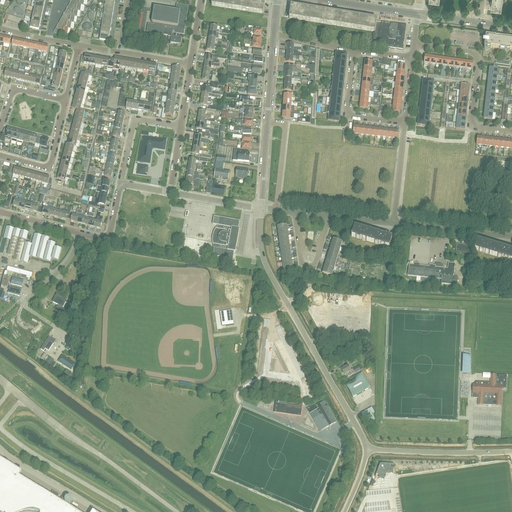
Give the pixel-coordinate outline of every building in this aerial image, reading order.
[(212,0),(211,6),(228,9),(229,0),(212,0)] [(229,0),(228,9),(246,12),(247,0),(246,0),(229,0)] [(247,0),(246,12),(263,14),(265,3),(264,3),(258,2),(258,1),(254,0),(254,1),(247,0)] [(501,0),(491,0),(490,7),(500,9),(501,0)] [(70,3),(66,9),(80,11),(81,5),(83,6),(70,3)] [(180,45),(181,39),(178,38),(179,35),(184,35),(188,6),(176,4),(175,12),(154,8),(154,10),(143,9),(139,38),(143,38),(147,12),(153,13),(151,23),(153,23),(153,25),(148,24),(146,32),(168,36),(167,45),(170,46),(170,44),(180,45)] [(289,19),(306,21),(308,10),(302,9),(301,9),(301,8),(298,7),(298,8),(297,8),(291,7),(289,19)] [(66,9),(63,15),(77,17),(78,11),(80,12),(80,11),(66,9)] [(306,21),(323,24),(325,13),(319,12),(318,11),(319,10),(315,10),(315,11),(314,11),(308,10),(306,21)] [(323,24),(340,27),(342,15),(336,14),(335,14),(336,13),(332,13),(332,14),(331,13),(331,14),(325,13),(323,24)] [(63,15),(60,21),(73,23),(74,17),(77,17),(63,15)] [(340,27),(357,30),(359,18),(353,17),(353,16),(349,15),(349,16),(348,16),(342,15),(340,27)] [(376,22),(377,21),(376,21),(370,20),(370,19),(366,18),(366,19),(365,19),(359,18),(357,30),(375,33),(376,22)] [(60,21),(57,27),(70,29),(71,23),(73,23),(60,21)] [(376,22),(375,33),(372,46),(393,49),(393,46),(394,46),(394,45),(395,45),(395,41),(391,40),(392,36),(389,36),(390,24),(376,22)] [(395,41),(396,33),(397,25),(390,24),(389,36),(392,36),(391,40),(395,41)] [(406,26),(397,25),(396,33),(399,33),(399,32),(403,33),(405,34),(406,26)] [(211,26),(210,32),(216,33),(221,34),(222,34),(223,31),(217,30),(217,27),(211,26)] [(53,33),(67,35),(68,29),(70,29),(57,27),(53,33)] [(261,36),(262,31),(254,30),(254,29),(246,28),(245,32),(254,33),(254,36),(261,36)] [(396,33),(395,41),(403,42),(405,34),(403,33),(399,32),(399,33),(396,33)] [(486,37),(485,47),(504,50),(506,39),(501,39),(501,38),(500,37),(498,37),(495,36),(495,38),(486,37)] [(393,46),(393,49),(402,50),(403,42),(395,41),(395,45),(394,45),(394,46),(393,46)] [(42,61),(43,52),(47,53),(48,47),(42,45),(41,52),(40,56),(39,60),(38,64),(40,65),(41,61),(42,61)] [(250,49),(248,48),(244,48),(243,51),(248,52),(247,54),(261,56),(262,51),(250,49)] [(333,60),(333,61),(346,62),(347,55),(336,53),(335,60),(333,60)] [(205,59),(205,62),(211,63),(220,65),(220,64),(218,64),(219,61),(212,60),(212,57),(206,56),(204,56),(204,59),(205,59)] [(114,66),(114,60),(108,59),(106,71),(107,71),(107,69),(113,70),(113,68),(114,66)] [(510,68),(510,66),(509,66),(509,62),(496,60),(496,64),(494,64),(494,66),(510,68)] [(335,62),(334,68),(345,69),(346,62),(333,61),(335,62)] [(241,69),(242,69),(247,69),(248,69),(248,73),(261,74),(262,67),(247,66),(247,65),(242,65),(241,69)] [(204,68),(203,74),(209,75),(213,76),(215,76),(216,73),(210,72),(210,69),(204,68)] [(332,75),(344,77),(345,69),(334,68),(333,75),(332,75)] [(28,83),(29,75),(30,72),(24,70),(24,74),(22,81),(28,83)] [(209,75),(203,74),(202,80),(208,81),(207,84),(218,86),(224,87),(224,84),(211,82),(213,76),(209,75)] [(332,82),(332,83),(343,84),(344,77),(332,75),(331,76),(333,76),(332,82)] [(422,82),(422,87),(432,89),(433,81),(423,80),(422,82)] [(331,90),(331,91),(342,92),(343,84),(332,83),(332,90),(330,89),(330,90),(331,90)] [(207,84),(207,87),(203,87),(202,87),(201,88),(201,89),(201,90),(202,90),(202,93),(209,94),(220,96),(221,93),(212,91),(212,88),(218,89),(218,86),(207,84)] [(76,91),(84,93),(86,87),(78,85),(76,91)] [(432,96),(432,89),(422,87),(421,95),(432,96)] [(75,97),(83,99),(84,93),(76,91),(75,97)] [(329,97),(329,98),(341,99),(342,92),(331,91),(331,97),(329,97)] [(150,113),(150,112),(152,112),(154,94),(150,94),(148,104),(145,104),(144,112),(150,113)] [(421,95),(420,103),(431,104),(432,96),(421,95)] [(243,103),(243,105),(252,106),(253,101),(248,100),(249,97),(240,97),(240,102),(243,103)] [(341,99),(329,98),(329,99),(330,99),(330,106),(341,107),(341,99)] [(430,112),(431,104),(420,103),(419,110),(430,112)] [(326,113),(327,113),(340,114),(341,107),(330,106),(329,109),(328,109),(326,111),(326,113)] [(110,117),(124,120),(125,114),(118,112),(118,111),(112,110),(112,112),(115,113),(115,114),(117,115),(117,118),(110,117)] [(419,110),(418,118),(429,119),(430,112),(419,110)] [(205,118),(215,120),(211,119),(211,116),(207,115),(207,116),(205,115),(206,112),(199,111),(198,117),(205,118)] [(329,114),(328,121),(339,122),(340,114),(327,113),(327,114),(329,114)] [(115,124),(122,126),(124,120),(110,117),(109,119),(113,119),(112,120),(116,121),(115,124)] [(418,118),(417,125),(428,127),(429,119),(418,118)] [(114,130),(121,132),(122,126),(115,124),(112,123),(111,126),(115,127),(114,130)] [(198,133),(199,133),(211,135),(218,136),(218,131),(205,129),(205,127),(206,127),(206,125),(204,124),(197,123),(196,129),(198,130),(198,133)] [(360,127),(361,123),(358,123),(358,127),(353,126),(352,134),(358,135),(359,127),(360,127)] [(11,141),(14,130),(8,129),(8,130),(4,129),(1,138),(11,140),(11,141)] [(113,136),(120,138),(121,132),(114,130),(108,129),(108,131),(110,131),(110,133),(113,134),(113,136)] [(19,132),(14,130),(11,141),(16,143),(19,132)] [(345,137),(345,130),(321,130),(321,143),(322,143),(322,139),(345,140),(345,143),(352,143),(352,137),(345,137)] [(16,143),(22,144),(25,134),(19,132),(16,143)] [(79,135),(71,133),(69,139),(77,141),(80,142),(81,136),(79,135)] [(204,140),(201,139),(202,137),(204,137),(210,138),(211,135),(199,133),(199,136),(195,136),(194,136),(193,138),(194,139),(194,142),(207,144),(208,144),(209,141),(204,140)] [(31,135),(25,134),(22,144),(28,146),(31,135)] [(482,146),(482,138),(483,138),(484,134),(482,134),(481,137),(477,137),(476,145),(482,146)] [(489,134),(487,134),(487,138),(483,138),(482,138),(482,146),(481,148),(487,148),(487,146),(488,138),(489,138),(489,134)] [(34,148),(35,145),(37,137),(31,135),(28,146),(34,148)] [(43,138),(37,137),(35,145),(40,147),(39,149),(40,149),(43,138)] [(154,148),(164,150),(166,140),(145,137),(144,138),(143,143),(141,143),(139,162),(150,163),(152,150),(154,149),(154,148)] [(48,140),(43,138),(40,149),(48,152),(51,144),(48,143),(48,140)] [(111,144),(110,147),(118,148),(119,142),(112,141),(112,139),(107,138),(106,143),(111,144)] [(193,148),(200,149),(207,150),(203,149),(203,146),(206,146),(207,144),(194,142),(193,148)] [(74,146),(68,145),(66,144),(64,150),(73,152),(74,146)] [(444,144),(444,153),(468,153),(468,144),(444,144)] [(63,156),(71,158),(73,152),(64,150),(63,156)] [(246,153),(246,151),(234,150),(233,161),(249,162),(250,162),(251,158),(249,158),(249,154),(246,153)] [(115,160),(116,154),(109,153),(106,152),(105,152),(104,158),(103,157),(103,158),(108,159),(115,160)] [(107,165),(114,166),(115,160),(108,159),(103,158),(102,160),(104,160),(104,164),(107,165)] [(189,160),(188,166),(195,167),(201,168),(201,165),(198,164),(195,164),(196,161),(189,160)] [(214,169),(215,169),(214,179),(227,181),(229,171),(222,170),(223,163),(215,161),(214,169)] [(70,164),(61,162),(61,165),(59,165),(59,167),(60,168),(68,170),(70,164)] [(112,172),(114,166),(107,165),(104,164),(103,166),(102,170),(105,170),(112,172)] [(148,166),(138,165),(137,174),(146,176),(148,166)] [(93,168),(90,167),(88,175),(95,176),(96,168),(93,168)] [(13,175),(19,177),(21,170),(15,168),(13,175)] [(60,168),(58,174),(70,177),(71,177),(67,176),(68,170),(60,168)] [(247,180),(248,170),(237,168),(235,178),(247,180)] [(111,178),(112,172),(105,170),(102,170),(102,173),(105,173),(104,176),(111,178)] [(198,173),(187,172),(186,178),(193,179),(195,179),(199,180),(201,180),(202,177),(198,176),(198,173)] [(70,177),(58,174),(57,179),(58,180),(57,181),(58,182),(61,183),(62,181),(65,182),(66,178),(70,179),(70,177)] [(88,176),(86,184),(90,185),(93,185),(94,177),(88,176)] [(211,188),(211,193),(224,195),(225,186),(212,184),(211,188)] [(109,189),(102,187),(97,186),(97,189),(98,189),(97,192),(98,193),(108,195),(109,189)] [(106,201),(108,195),(98,193),(97,199),(106,201)] [(13,206),(19,208),(20,202),(22,195),(19,195),(18,201),(15,200),(13,206)] [(51,203),(52,201),(53,198),(45,196),(43,202),(48,203),(47,208),(44,208),(42,214),(48,216),(51,203)] [(24,209),(30,211),(32,205),(34,198),(31,198),(29,204),(26,203),(24,209)] [(105,207),(106,201),(97,199),(96,204),(90,203),(89,206),(98,208),(99,205),(105,207)] [(70,221),(76,223),(78,217),(80,210),(81,206),(79,206),(78,210),(77,210),(75,216),(72,215),(70,221)] [(96,221),(94,227),(100,229),(102,222),(99,222),(101,213),(103,214),(104,210),(99,209),(96,221)] [(87,219),(84,218),(82,224),(88,226),(90,220),(91,213),(88,213),(87,219)] [(216,229),(215,229),(214,230),(214,231),(213,232),(213,233),(213,234),(212,235),(212,236),(212,237),(212,239),(212,240),(212,241),(212,242),(212,243),(213,244),(215,245),(213,256),(233,260),(234,252),(235,252),(239,229),(238,229),(239,221),(213,217),(212,224),(217,225),(216,229)] [(362,229),(354,227),(352,235),(351,235),(351,236),(370,242),(373,232),(365,230),(365,228),(363,228),(362,229)] [(381,235),(373,232),(370,242),(389,248),(390,246),(389,246),(392,238),(384,235),(384,234),(381,233),(381,235)] [(14,256),(13,259),(27,263),(30,253),(33,253),(33,254),(35,254),(38,255),(40,256),(40,255),(43,256),(43,260),(50,261),(51,258),(54,259),(55,255),(59,256),(61,249),(50,246),(51,243),(48,242),(49,238),(34,235),(31,245),(25,243),(27,236),(12,233),(7,254),(14,256)] [(474,250),(493,256),(496,246),(488,244),(488,242),(486,242),(485,243),(477,240),(475,249),(474,249),(474,250)] [(471,254),(472,246),(456,244),(455,252),(471,254)] [(504,248),(496,246),(493,256),(511,261),(511,250),(507,249),(507,248),(504,247),(504,248)] [(419,264),(413,263),(413,265),(409,264),(409,268),(408,268),(407,276),(438,279),(441,280),(441,284),(457,286),(458,278),(453,277),(453,275),(453,276),(455,264),(448,263),(447,269),(435,267),(435,265),(429,265),(428,267),(419,266),(419,264)] [(62,308),(67,299),(57,294),(53,302),(58,305),(57,307),(56,307),(54,310),(63,315),(65,310),(62,308)] [(232,311),(220,312),(222,327),(234,325),(232,311)] [(46,352),(47,350),(51,352),(57,344),(53,342),(55,339),(51,337),(43,349),(46,352)] [(65,356),(61,363),(74,371),(78,364),(65,356)] [(350,370),(347,365),(340,369),(344,375),(346,374),(348,377),(360,370),(358,366),(352,369),(350,370)] [(68,378),(71,373),(66,370),(63,374),(68,378)] [(369,389),(360,374),(354,377),(355,380),(346,385),(353,398),(369,389)] [(476,382),(477,382),(477,385),(476,385),(473,385),(472,398),(478,398),(477,405),(501,406),(502,389),(506,389),(507,376),(496,375),(491,375),(490,383),(476,382)] [(323,400),(317,403),(307,409),(319,432),(336,422),(323,400)] [(275,401),(274,413),(301,416),(302,405),(299,405),(299,406),(278,403),(278,401),(275,401)] [(372,407),(361,413),(364,418),(367,417),(370,422),(375,419),(372,414),(375,412),(372,407)] [(53,491),(51,495),(19,475),(21,471),(0,457),(0,510),(2,511),(21,511),(24,511),(29,511),(34,511),(35,511),(79,511),(57,498),(59,495),(53,491)] [(381,463),(381,464),(379,465),(376,474),(379,475),(378,477),(384,479),(386,474),(387,473),(393,473),(393,467),(391,467),(391,464),(381,463)]
